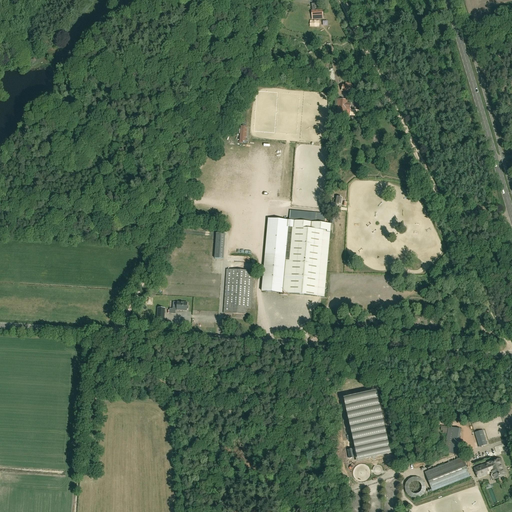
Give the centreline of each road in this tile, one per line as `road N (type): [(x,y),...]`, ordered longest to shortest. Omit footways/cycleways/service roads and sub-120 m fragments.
road 1 (unclassified): [(504,355),(0,325)]
road 2 (track): [(511,350),(343,0)]
road 3 (track): [(285,0),(122,332)]
road 4 (secondary): [(511,216),(448,0)]
road 5 (track): [(394,474),(371,385),(339,345)]
